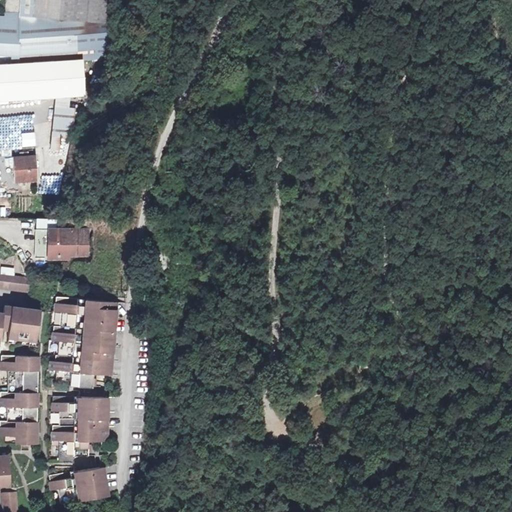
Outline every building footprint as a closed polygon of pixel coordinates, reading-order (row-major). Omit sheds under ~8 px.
[(0,100),(56,97),(84,95),(82,60),(95,59),(109,58),(114,0),(20,0),(20,11),(5,12),(5,16),(0,15),(0,54),(7,55),(7,60),(18,61),(17,63),(0,64),(0,100)] [(6,0),(5,12),(20,11),(20,0),(6,0)] [(0,54),(0,64),(17,63),(18,61),(7,60),(7,55),(0,54)] [(95,59),(95,69),(107,68),(109,58),(95,59)] [(56,97),(55,106),(77,108),(82,109),(84,95),(56,97)] [(55,106),(52,138),(61,139),(73,140),(77,108),(55,106)] [(21,133),(22,147),(36,146),(34,132),(21,133)] [(52,138),(51,149),(60,149),(61,139),(52,138)] [(21,157),(14,158),(16,181),(37,180),(35,148),(21,149),(21,157)] [(88,255),(89,230),(36,229),(35,258),(58,259),(58,255),(88,255)] [(4,274),(3,288),(29,291),(31,278),(4,274)] [(51,360),(50,370),(57,370),(56,379),(71,380),(70,386),(93,388),(94,373),(111,375),(117,302),(57,297),(55,312),(62,312),(61,326),(54,325),(53,341),(59,341),(58,355),(56,355),(55,361),(51,360)] [(4,313),(2,331),(9,331),(12,307),(5,306),(4,313)] [(9,331),(7,341),(15,342),(16,336),(23,337),(22,339),(38,341),(42,311),(12,307),(9,331)] [(0,421),(0,435),(0,436),(17,436),(22,436),(26,437),(26,444),(37,444),(38,428),(36,428),(36,422),(38,422),(38,399),(36,399),(37,393),(38,393),(39,356),(2,355),(1,370),(9,371),(8,392),(1,392),(1,407),(8,407),(8,421),(0,421)] [(53,425),(53,440),(59,440),(59,462),(74,463),(74,455),(88,455),(88,441),(107,441),(108,397),(53,396),(53,411),(60,411),(59,425),(53,425)] [(319,429),(313,438),(320,443),(326,434),(319,429)] [(0,485),(11,485),(9,458),(1,458),(1,461),(0,461),(0,485)] [(58,489),(61,503),(108,496),(104,466),(50,475),(52,490),(58,489)] [(3,493),(4,511),(17,511),(17,492),(3,493)]
